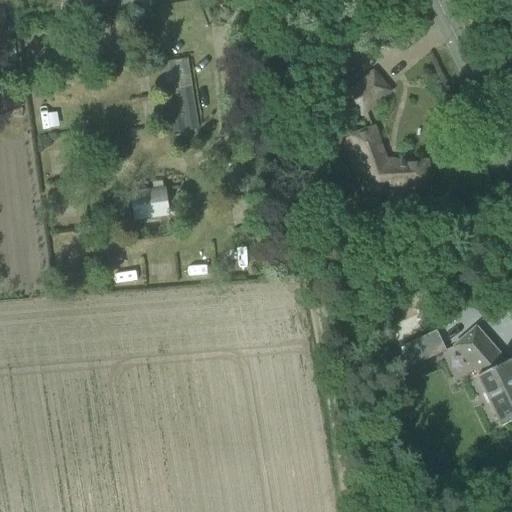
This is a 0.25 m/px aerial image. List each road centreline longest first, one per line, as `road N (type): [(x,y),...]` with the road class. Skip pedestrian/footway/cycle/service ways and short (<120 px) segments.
road 1 (track): [(262,15),(348,511)]
road 2 (tertiary): [(511,150),(439,0)]
road 3 (track): [(255,0),(223,53),(222,146)]
